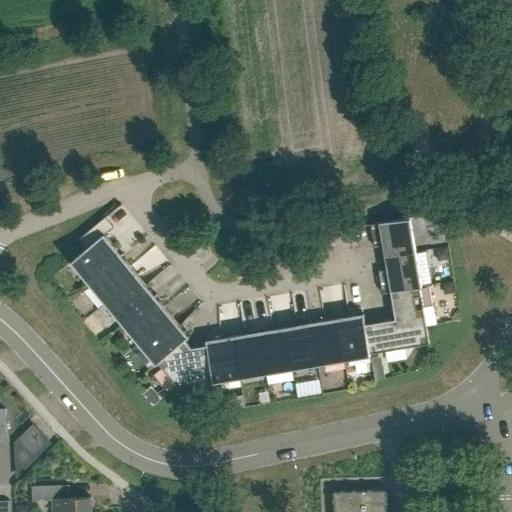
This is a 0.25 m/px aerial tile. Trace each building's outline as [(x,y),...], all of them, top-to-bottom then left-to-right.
[(114,226),(105,217),(78,239),(86,248),(73,259),(90,280),(123,253),(121,254),(104,234),(114,226)] [(414,252),(408,218),(408,217),(370,224),(372,235),(370,236),(370,237),(372,236),(374,247),(383,245),(385,257),(414,252)] [(380,282),(382,293),(391,292),(391,291),(420,286),(414,252),(385,257),(387,269),(378,270),(380,281),(377,281),(378,282),(380,282)] [(122,255),(124,254),(123,253),(90,280),(107,301),(138,275),(122,255)] [(157,294),(157,293),(155,295),(138,275),(107,301),(124,321),(157,294)] [(426,326),(426,325),(420,286),(391,291),(391,292),(395,319),(396,319),(398,331),(426,326)] [(155,296),(157,294),(124,321),(141,341),(172,316),(155,296)] [(364,313),(363,313),(337,318),(344,357),(370,353),(365,324),(364,313)] [(189,337),(189,336),(172,316),(141,341),(158,362),(185,339),(185,340),(189,337)] [(311,322),(311,319),(310,320),(317,362),(344,357),(337,318),(311,322)] [(370,353),(429,343),(426,326),(398,331),(396,319),(395,319),(365,324),(370,353)] [(310,320),(310,322),(285,327),(292,366),(317,362),(310,320)] [(258,328),(265,370),(292,366),(285,327),(259,331),(259,328),(258,328)] [(258,328),(258,331),(233,335),(239,375),(265,370),(258,328)] [(233,335),(206,340),(207,345),(213,379),(239,375),(233,335)] [(158,362),(178,385),(213,379),(207,345),(192,347),(185,340),(185,339),(158,362)] [(152,405),(160,399),(151,387),(143,394),(152,405)] [(51,442),(33,424),(26,431),(44,449),(51,442)] [(53,498),(53,511),(91,511),(91,497),(70,497),(69,484),(32,486),(33,499),(53,498)] [(387,511),(387,489),(333,491),(333,511),(387,511)]
